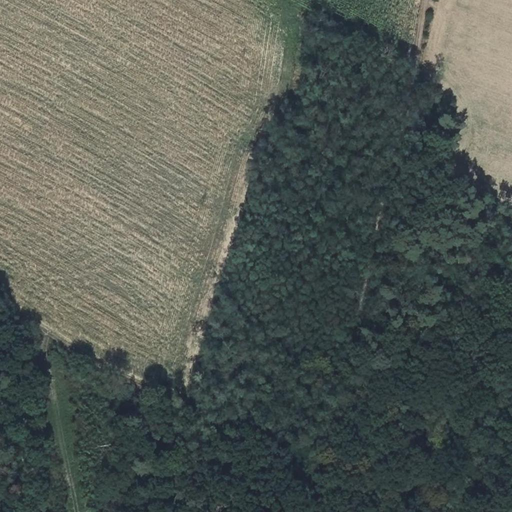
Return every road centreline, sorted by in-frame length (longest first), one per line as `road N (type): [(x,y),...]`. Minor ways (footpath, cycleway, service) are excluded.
road 1 (track): [(511,289),(484,292),(431,322),(358,392),(374,240),(427,0)]
road 2 (track): [(358,392),(299,440),(0,301)]
